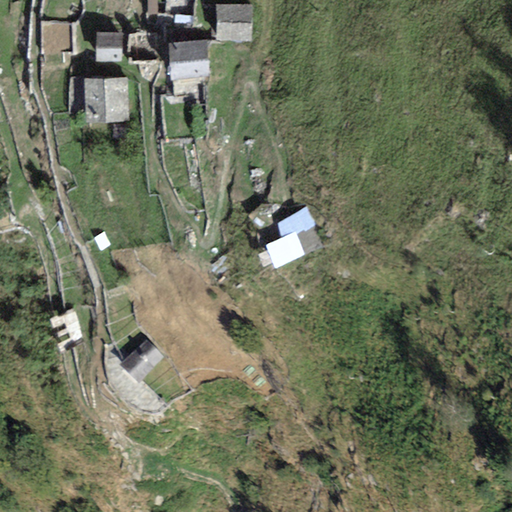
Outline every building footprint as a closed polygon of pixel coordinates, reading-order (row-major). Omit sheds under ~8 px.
[(251,7),(217,6),(216,39),(250,40),(251,7)] [(121,34),(97,33),(96,60),(121,61),(121,34)] [(205,41),(169,44),(172,79),(208,75),(205,41)] [(126,79),(85,81),(87,121),(127,120),(126,79)] [(283,239),(267,246),(276,267),(322,246),(305,211),(277,225),(283,239)] [(162,358),(145,340),(121,365),(138,382),(162,358)]
